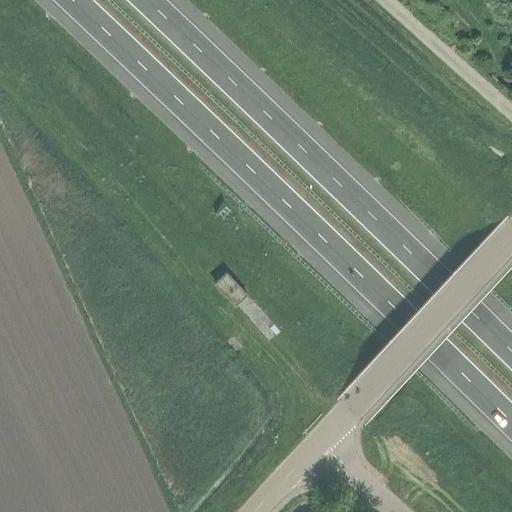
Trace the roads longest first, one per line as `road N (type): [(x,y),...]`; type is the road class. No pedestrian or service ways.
road 1 (motorway): [(70,0),(400,306),(511,423)]
road 2 (motorway): [(511,353),(144,0)]
road 3 (tertiary): [(321,440),(511,238)]
road 4 (unclassified): [(511,113),(384,0)]
